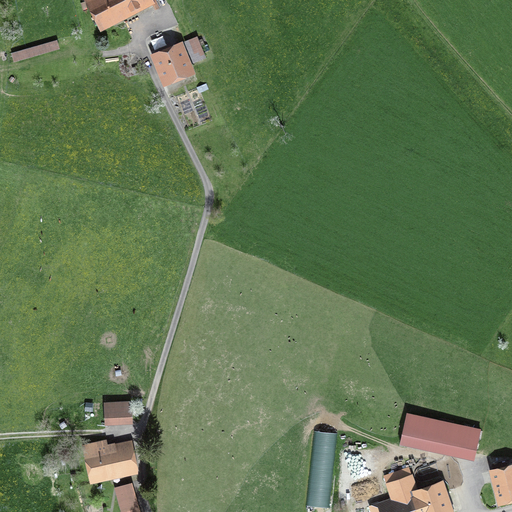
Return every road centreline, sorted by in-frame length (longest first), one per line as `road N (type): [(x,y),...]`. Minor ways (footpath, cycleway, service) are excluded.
road 1 (unclassified): [(149,511),(140,434),(209,195),(133,22)]
road 2 (track): [(411,0),(511,115)]
road 3 (track): [(140,434),(0,436)]
